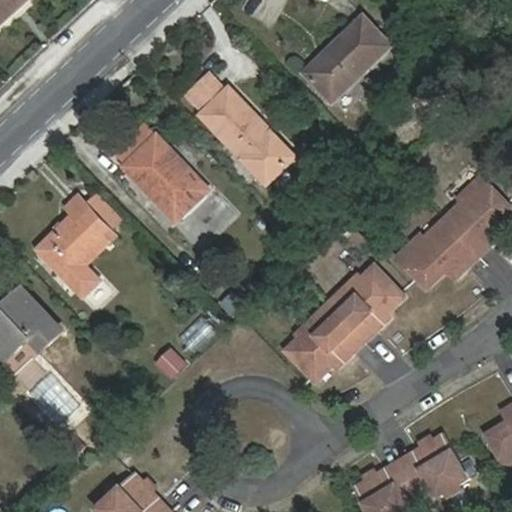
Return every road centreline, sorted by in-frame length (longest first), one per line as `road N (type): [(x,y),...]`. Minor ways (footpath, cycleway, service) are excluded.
road 1 (residential): [(292,483),(309,453),(297,413),(259,395),(226,406),(207,445),(217,476),(242,493),(277,493)]
road 2 (residential): [(292,483),(511,327)]
road 3 (tertiary): [(154,0),(0,145)]
